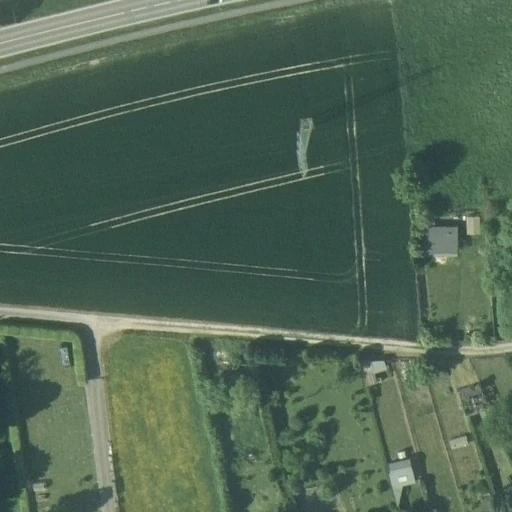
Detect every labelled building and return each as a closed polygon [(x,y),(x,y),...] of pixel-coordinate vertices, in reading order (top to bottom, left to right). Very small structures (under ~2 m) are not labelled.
[(458,252),(458,224),(424,223),(423,252),(458,252)] [(387,368),(384,359),(371,360),(361,364),(367,386),(377,382),(375,373),(387,368)] [(480,384),(458,391),(466,416),(491,407),(480,384)] [(452,443),(454,451),(469,446),(467,439),(452,443)] [(416,482),(409,458),(387,464),(394,488),(416,482)]
